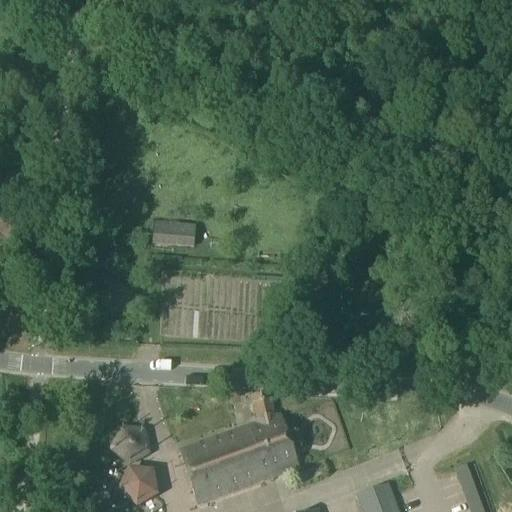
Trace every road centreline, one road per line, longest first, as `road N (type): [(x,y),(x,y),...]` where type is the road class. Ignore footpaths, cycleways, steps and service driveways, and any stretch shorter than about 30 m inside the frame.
road 1 (tertiary): [(511,409),(464,397),(0,363)]
road 2 (tertiary): [(0,108),(65,0)]
